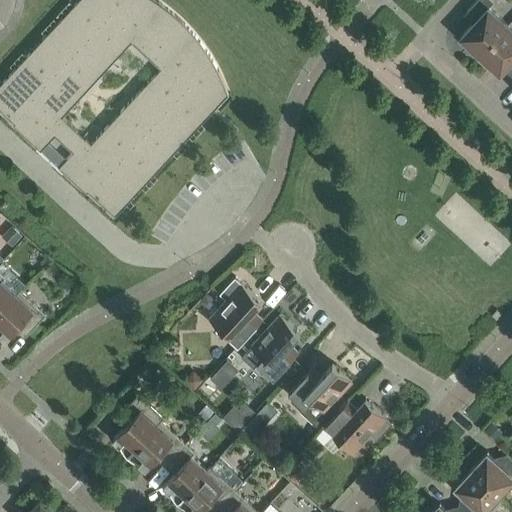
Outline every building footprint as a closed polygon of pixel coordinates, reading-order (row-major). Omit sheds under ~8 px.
[(77,0),(0,83),(0,109),(14,123),(13,124),(36,146),(35,147),(39,151),(54,135),(72,152),(57,168),(61,171),(62,170),(86,192),(88,191),(115,216),(228,94),(225,86),(222,79),(219,72),(215,65),(211,59),(207,52),(203,46),(198,40),(193,34),(188,28),(183,23),(177,17),(171,12),(165,7),(159,3),(154,0),(77,0)] [(477,58),(507,24),(488,7),(493,1),(491,0),(476,0),(466,11),(475,19),(460,36),(468,44),(465,47),(477,58)] [(511,28),(507,24),(477,58),(488,68),(491,65),(499,73),(511,58),(511,28)] [(0,312),(17,294),(16,293),(1,279),(4,276),(0,271),(0,312)] [(248,315),(261,301),(234,276),(219,293),(226,299),(209,318),(238,345),(257,323),(248,315)] [(20,323),(29,331),(45,314),(20,290),(16,293),(17,294),(0,312),(0,334),(5,339),(20,323)] [(298,351),(289,343),(299,331),(280,313),(252,344),(263,355),(257,362),(273,378),(298,351)] [(305,407),(300,412),(314,425),(327,411),(324,409),(352,380),(335,364),(327,373),(322,373),(313,365),(288,391),(305,407)] [(126,456),(160,420),(135,397),(118,414),(127,422),(112,438),(119,445),(120,447),(123,452),(126,456)] [(334,432),(333,433),(353,451),(370,433),(377,439),(392,422),(366,398),(357,407),(348,399),(325,424),(334,432)] [(185,443),(160,420),(126,456),(131,459),(136,462),(138,462),(145,469),(160,452),(169,460),(185,443)] [(194,452),(185,443),(169,460),(177,468),(162,485),(169,491),(170,493),(173,498),(176,502),(207,470),(206,469),(191,455),(194,452)] [(470,469),(498,495),(511,480),(511,459),(506,454),(505,454),(506,455),(498,463),(487,453),(488,452),(487,451),(470,469)] [(235,489),(210,466),(209,466),(206,469),(207,470),(176,502),(181,506),(186,508),(188,509),(191,511),(197,511),(210,499),(219,507),(235,489)] [(465,511),(484,511),(483,511),(498,495),(470,469),(454,487),(455,488),(455,487),(467,498),(459,506),(465,511)] [(259,511),(235,489),(219,507),(224,511),(259,511)] [(69,511),(68,511),(67,511),(52,511),(40,500),(28,511),(69,511)] [(465,511),(459,506),(453,511),(447,511),(440,504),(439,503),(430,511),(465,511)]
